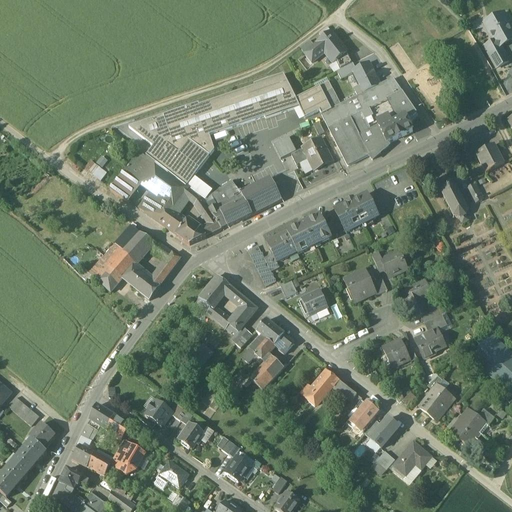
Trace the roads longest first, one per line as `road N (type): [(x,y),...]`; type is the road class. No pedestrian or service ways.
road 1 (track): [(51,164),(77,135),(266,70),(350,0)]
road 2 (secondary): [(207,255),(439,141)]
road 3 (residential): [(329,358),(511,501)]
road 4 (residential): [(95,395),(259,511)]
road 5 (secondary): [(95,395),(132,333),(207,255)]
road 6 (residential): [(439,141),(381,53),(335,17)]
road 7 (residential): [(207,255),(329,358)]
road 8 (secondary): [(38,511),(95,395)]
